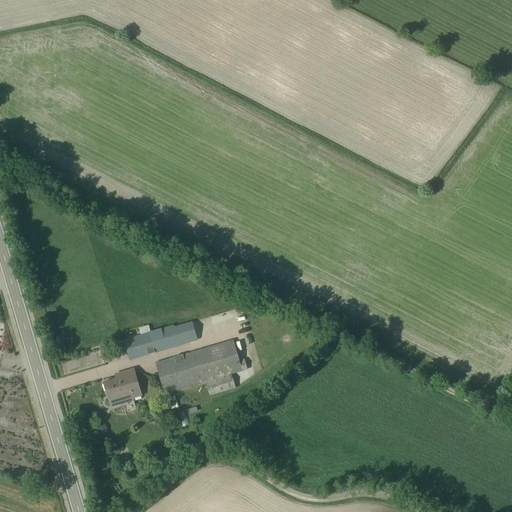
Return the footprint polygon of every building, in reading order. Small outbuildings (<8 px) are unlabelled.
[(174,325),(123,339),(130,361),(199,341),(193,321),(175,327),(174,325)] [(59,336),(53,338),(56,348),(62,346),(59,336)] [(233,340),(156,363),(164,395),(248,371),(245,360),(240,361),(233,340)] [(116,380),(104,383),(110,402),(132,395),(133,399),(142,397),(134,370),(115,375),(116,380)] [(231,376),(206,383),(210,396),(235,389),(231,376)] [(175,397),(166,400),(170,410),(178,407),(175,397)] [(98,431),(97,436),(99,439),(102,439),(105,437),(106,433),(98,431)]
